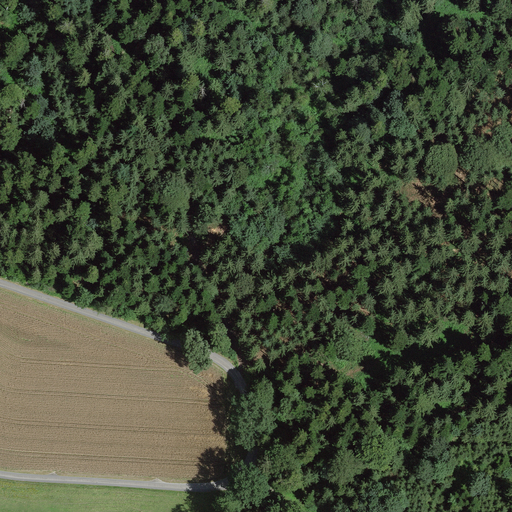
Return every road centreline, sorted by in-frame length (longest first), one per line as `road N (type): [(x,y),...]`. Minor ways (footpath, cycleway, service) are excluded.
road 1 (unclassified): [(0,477),(226,488),(249,465),(252,443),(245,397),(218,359),(0,281)]
road 2 (track): [(249,465),(283,479),(511,401)]
